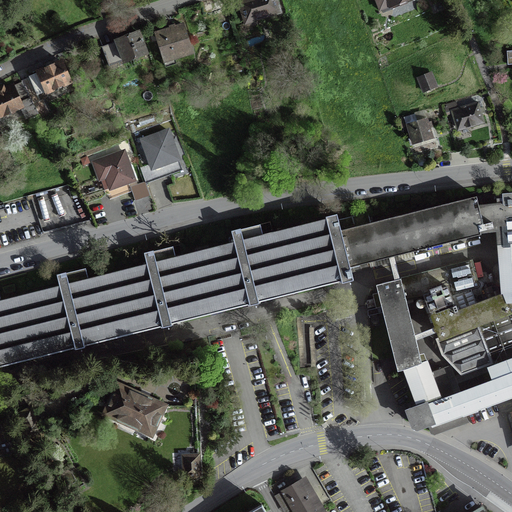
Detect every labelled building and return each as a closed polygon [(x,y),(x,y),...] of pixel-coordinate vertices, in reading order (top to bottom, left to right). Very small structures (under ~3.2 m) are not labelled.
[(277,14),(279,13),(274,0),(248,0),(231,6),(236,21),(244,18),(245,23),(246,23),(245,19),(254,16),(255,20),(277,14)] [(413,2),(414,1),(413,0),(376,0),(382,14),(392,10),(393,10),(393,9),(395,9),(394,8),(392,9),(391,4),(401,0),(403,0),(405,4),(412,1),(413,2)] [(189,37),(230,24),(225,6),(216,9),(215,7),(203,10),(203,8),(200,9),(201,11),(183,17),(189,37)] [(173,58),(191,53),(183,26),(155,35),(165,68),(175,64),(173,58)] [(146,54),(138,33),(116,42),(117,46),(103,52),(109,66),(123,60),(124,63),(146,54)] [(45,93),(69,83),(60,62),(52,66),(50,63),(44,65),(45,69),(37,73),(37,74),(29,78),(30,80),(22,84),(22,85),(37,114),(41,122),(49,118),(41,100),(39,101),(37,95),(45,92),(45,93)] [(430,74),(418,79),(423,92),(435,87),(430,74)] [(0,117),(20,108),(25,119),(37,114),(22,85),(12,89),(11,87),(3,90),(2,88),(0,88),(0,117)] [(483,124),(480,114),(483,113),(482,109),(479,110),(477,104),(451,112),(455,126),(456,126),(455,122),(458,121),(461,131),(483,124)] [(413,116),(405,119),(412,142),(431,137),(428,127),(431,126),(430,123),(427,124),(426,120),(415,123),(413,116)] [(157,179),(182,169),(170,137),(168,131),(143,140),(157,179)] [(123,153),(93,163),(104,192),(133,181),(123,153)] [(511,204),(511,194),(502,195),(502,200),(495,200),(496,206),(478,207),(476,197),(340,231),(336,215),(325,218),(325,220),(262,236),(259,225),(240,230),(230,232),(233,243),(175,258),(172,247),(153,252),(152,251),(143,254),(146,265),(87,279),(85,269),(65,274),(65,273),(56,276),(58,287),(0,301),(0,367),(74,349),(74,350),(84,348),(84,346),(161,327),(162,328),(171,326),(171,325),(249,305),(249,307),(258,304),(258,303),(341,282),(341,284),(353,281),(349,268),(359,266),(480,236),(480,232),(497,231),(498,246),(498,253),(502,295),(456,313),(453,307),(450,308),(451,309),(431,316),(439,340),(437,340),(442,355),(461,374),(490,363),(496,361),(494,358),(493,354),(511,347),(511,204)] [(43,194),(26,199),(28,208),(46,204),(43,194)] [(426,362),(421,364),(404,298),(423,295),(429,312),(459,299),(457,292),(473,288),(473,286),(477,285),(471,262),(429,272),(400,280),(375,286),(379,301),(397,371),(397,372),(403,370),(415,402),(405,406),(412,425),(413,426),(416,428),(427,424),(430,433),(433,435),(460,425),(467,422),(464,415),(476,411),(476,410),(511,397),(511,361),(490,369),(490,371),(484,374),(487,383),(452,396),(442,369),(430,373),(426,362)] [(150,435),(163,407),(143,398),(117,386),(105,414),(117,420),(116,420),(138,430),(150,435)] [(26,438),(41,430),(32,412),(30,409),(15,417),(26,438)] [(197,456),(183,457),(184,476),(198,476),(197,456)] [(293,511),(317,511),(299,481),(281,491),(293,511)]
